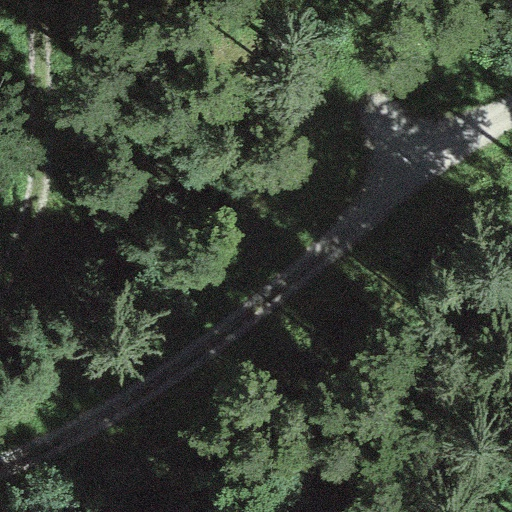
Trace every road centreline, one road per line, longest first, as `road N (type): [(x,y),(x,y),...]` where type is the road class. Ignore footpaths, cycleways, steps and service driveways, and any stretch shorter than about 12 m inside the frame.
road 1 (track): [(0,467),(168,374),(347,226),(511,115)]
road 2 (track): [(0,285),(38,174),(40,0)]
